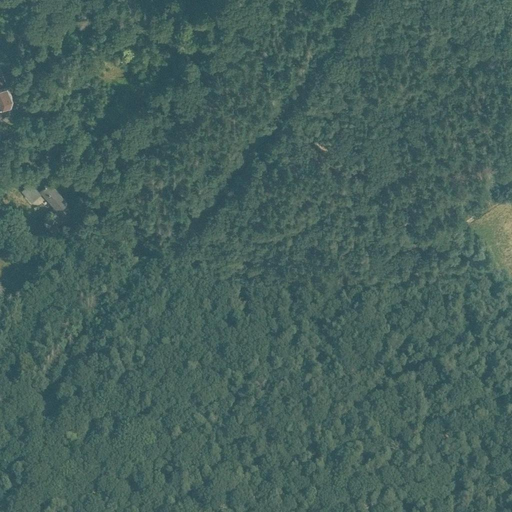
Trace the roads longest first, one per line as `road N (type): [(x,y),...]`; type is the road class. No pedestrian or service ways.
road 1 (track): [(124,445),(405,259)]
road 2 (track): [(168,237),(345,0)]
road 3 (unclassified): [(0,168),(82,142),(116,120),(221,0)]
road 4 (unknown): [(480,398),(416,298),(405,259)]
road 5 (track): [(86,349),(168,237)]
road 6 (track): [(403,511),(511,436)]
road 7 (track): [(0,438),(57,390),(86,349)]
